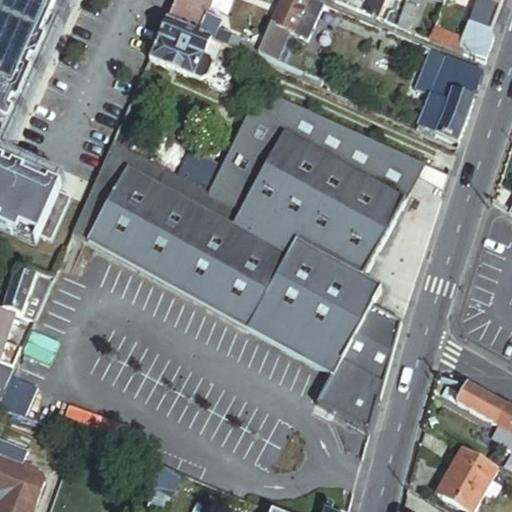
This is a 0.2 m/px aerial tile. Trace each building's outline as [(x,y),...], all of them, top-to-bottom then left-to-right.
[(51,23),(56,13),(54,12),(58,0),(0,0),(0,16),(1,17),(0,18),(0,127),(9,132),(47,45),(40,42),(49,22),(51,23)] [(213,4),(204,0),(177,0),(167,23),(199,37),(209,15),(213,4)] [(303,0),(283,0),(271,29),(289,37),(293,39),(309,2),(303,0)] [(394,0),(385,25),(396,29),(404,7),(407,0),(401,0),(400,3),(394,0)] [(500,0),(475,0),(478,1),(497,8),(500,0)] [(498,9),(497,8),(478,1),(469,24),(474,26),(489,31),(498,9)] [(309,2),(293,39),(308,45),(324,9),(309,2)] [(369,3),(363,15),(376,21),(382,8),(369,3)] [(404,7),(396,29),(408,33),(416,12),(404,7)] [(209,15),(199,37),(212,43),(256,63),(258,58),(261,50),(218,31),(222,22),(209,15)] [(199,37),(167,23),(150,64),(194,84),(203,63),(212,43),(199,37)] [(493,40),(489,31),(474,26),(467,43),(488,52),(493,40)] [(271,29),(261,50),(258,58),(277,66),(289,37),(271,29)] [(483,66),(488,52),(467,43),(435,29),(432,37),(430,43),(483,66)] [(444,59),(428,52),(417,82),(418,83),(428,87),(418,109),(422,111),(444,59)] [(258,58),(256,63),(320,91),(323,86),(277,66),(258,58)] [(481,75),(447,60),(418,129),(457,144),(481,75)] [(203,63),(194,84),(206,90),(215,68),(203,63)] [(428,87),(418,83),(409,104),(418,109),(428,87)] [(421,165),(273,98),(251,104),(224,163),(314,211),(297,243),(353,273),(344,291),(373,307),(383,290),(365,280),(421,165)] [(418,129),(416,134),(454,151),(457,144),(418,129)] [(176,182),(112,147),(72,238),(246,333),(248,330),(270,291),(277,295),(300,250),(208,199),(176,182)] [(191,153),(176,182),(208,199),(221,170),(191,153)] [(221,170),(208,199),(300,250),(277,295),(356,338),(373,307),(344,291),(353,273),(297,243),(314,211),(224,163),(221,170)] [(23,179),(0,167),(0,227),(9,232),(5,240),(23,249),(27,241),(47,251),(69,207),(57,201),(59,196),(48,191),(45,195),(21,184),(23,179)] [(18,277),(21,271),(4,265),(0,274),(0,296),(8,300),(18,277)] [(50,290),(53,283),(21,271),(18,277),(36,284),(50,290)] [(22,321),(36,284),(18,277),(8,300),(1,314),(15,319),(22,321)] [(33,326),(50,290),(36,284),(22,321),(33,326)] [(270,291),(248,330),(335,378),(356,338),(277,295),(270,291)] [(379,401),(403,324),(373,307),(356,338),(335,378),(319,405),(371,436),(379,406),(379,401)] [(0,361),(15,319),(1,314),(0,313),(0,361)] [(0,401),(9,382),(13,373),(0,368),(0,401)] [(0,409),(23,419),(33,391),(9,382),(0,401),(0,409)] [(511,433),(511,415),(467,389),(456,408),(509,438),(511,433)] [(28,453),(0,442),(0,511),(33,511),(45,482),(43,476),(22,468),(28,453)] [(499,474),(464,454),(438,498),(461,511),(476,511),(486,496),(491,487),(499,474)] [(173,501),(181,478),(159,469),(153,493),(167,498),(173,501)] [(491,487),(486,496),(492,499),(497,491),(491,487)] [(162,511),(167,498),(153,493),(146,511),(162,511)]
